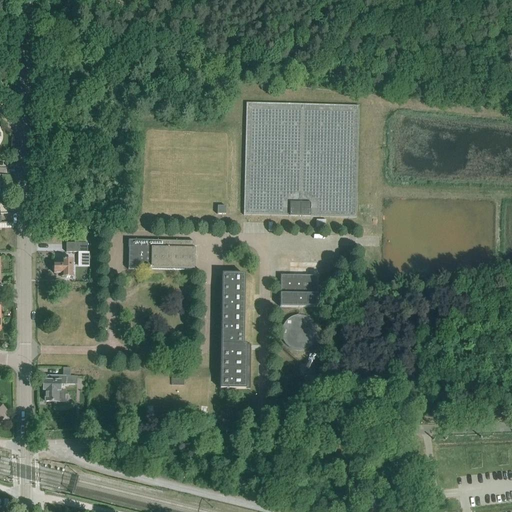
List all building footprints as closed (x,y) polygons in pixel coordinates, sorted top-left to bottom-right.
[(247,103),(244,215),(357,218),(360,106),(247,103)] [(218,214),(223,215),(226,215),(226,206),(218,206),(218,214)] [(195,242),(128,241),(128,248),(129,248),(128,270),(149,270),(149,271),(151,271),(151,269),(193,270),(193,271),(194,271),(195,249),(194,249),(195,242)] [(88,244),(66,243),(66,253),(88,253),(88,244)] [(62,274),(62,277),(73,277),(73,261),(62,261),(62,264),(55,264),(54,274),(62,274)] [(250,390),(251,345),(243,344),(244,275),(236,275),(236,272),(229,272),(229,275),(222,275),(220,389),(250,390)] [(281,275),(280,294),(280,307),(318,308),(318,295),(319,276),(281,275)] [(296,316),(294,317),(290,318),(288,320),(286,322),(285,323),(284,325),(283,328),(282,331),(282,334),(282,338),(283,340),(284,343),(288,347),(290,348),(292,350),(294,350),(297,351),(299,351),(302,351),(305,351),(307,350),(310,348),(312,346),(314,344),(317,340),(318,334),(317,330),(317,327),(315,324),(312,320),(309,318),(307,317),(304,316),(301,316),(299,316),(296,316)] [(44,382),(44,391),(46,391),(45,402),(64,403),(65,391),(60,391),(60,385),(65,385),(65,377),(70,377),(70,369),(60,369),(60,377),(50,376),(50,382),(44,382)]
